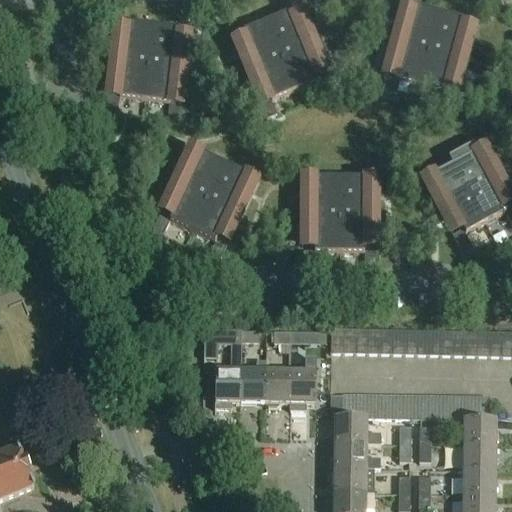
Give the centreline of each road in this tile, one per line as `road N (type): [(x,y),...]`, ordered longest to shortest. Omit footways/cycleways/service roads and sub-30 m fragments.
road 1 (residential): [(511,289),(237,284),(164,273),(135,254),(113,210),(60,57),(54,0)]
road 2 (tertiary): [(133,467),(0,118)]
road 3 (residential): [(299,511),(300,462),(162,457),(133,467)]
